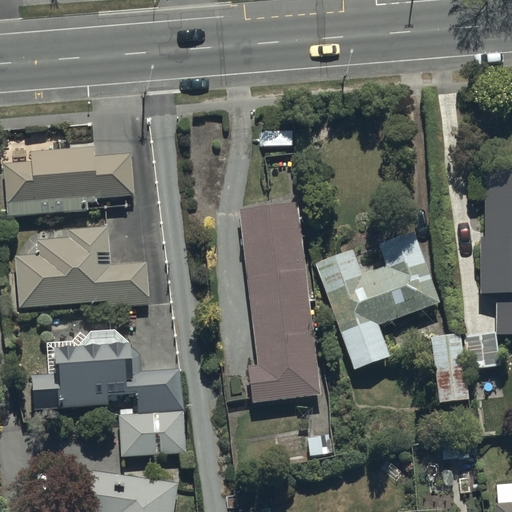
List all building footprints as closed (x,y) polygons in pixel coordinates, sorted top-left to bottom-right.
[(4,164),(7,214),(88,209),(87,197),(134,194),(131,154),(95,156),(95,146),(31,150),(32,162),(4,164)] [(511,187),(485,187),(484,247),(481,247),(480,305),(497,305),(496,342),(511,341),(511,187)] [(295,210),(236,217),(255,369),(245,370),(250,408),(318,400),(295,210)] [(22,307),(23,307),(107,302),(107,307),(150,304),(148,261),(110,263),(107,227),(70,229),(71,239),(36,241),(37,255),(18,256),(22,307)] [(361,283),(352,260),(314,273),(353,380),(390,366),(378,334),(439,312),(412,240),(376,253),(384,275),(361,283)] [(35,413),(110,408),(110,400),(137,399),(137,413),(134,413),(133,408),(120,409),(120,415),(118,416),(121,457),(188,452),(182,369),(141,372),(140,354),(130,346),(130,342),(115,329),(91,331),(79,345),(55,347),(57,374),(32,376),(35,413)] [(500,373),(495,340),(473,342),(474,345),(463,346),(467,377),(500,373)] [(461,341),(428,346),(436,411),(470,406),(461,341)] [(329,434),(307,438),(311,456),(332,452),(329,434)] [(443,468),(468,465),(466,444),(440,447),(443,468)] [(86,511),(173,511),(177,483),(92,471),(86,511)] [(497,511),(495,511),(511,511),(511,490),(496,491),(497,511)]
